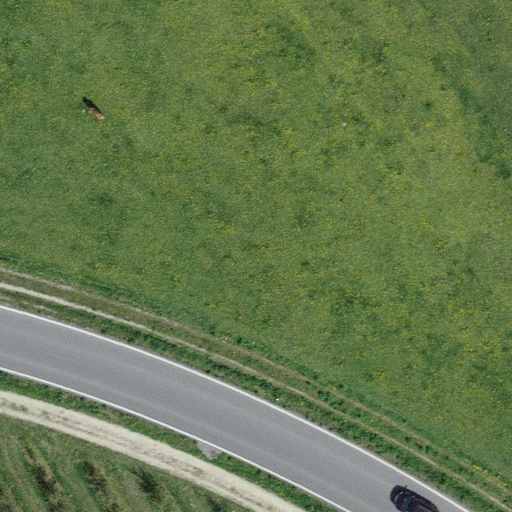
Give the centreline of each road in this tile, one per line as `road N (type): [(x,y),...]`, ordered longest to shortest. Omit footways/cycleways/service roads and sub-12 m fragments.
road 1 (track): [(0,275),(194,335),(407,433),(511,501)]
road 2 (tertiary): [(0,343),(275,441),(389,511)]
road 3 (track): [(0,410),(249,491),(283,511)]
